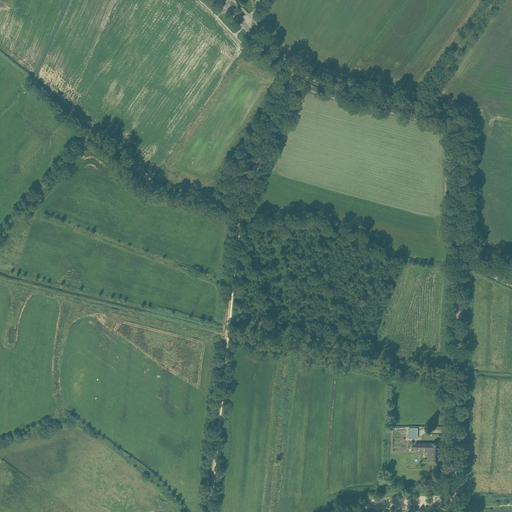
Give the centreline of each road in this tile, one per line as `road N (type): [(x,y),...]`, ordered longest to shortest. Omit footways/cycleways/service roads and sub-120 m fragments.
road 1 (secondary): [(511,271),(464,248),(459,237),(454,117),(312,77),(244,28)]
road 2 (track): [(286,62),(229,194)]
